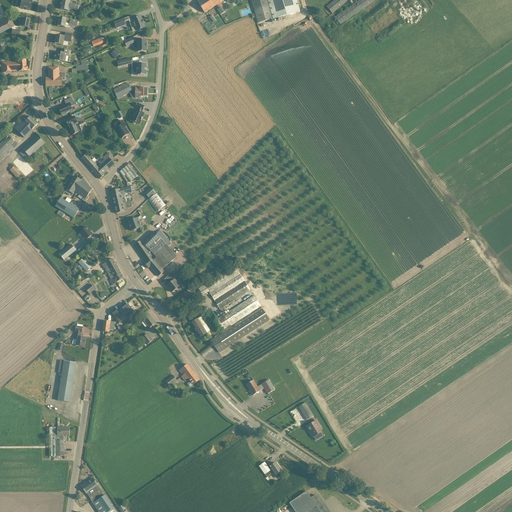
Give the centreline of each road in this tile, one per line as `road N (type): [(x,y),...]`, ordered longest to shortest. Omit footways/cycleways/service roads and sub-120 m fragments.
road 1 (track): [(303,0),(511,286)]
road 2 (tertiary): [(384,511),(241,413),(136,283)]
road 3 (tertiary): [(69,511),(99,312),(136,283)]
road 4 (unclassified): [(99,187),(146,131),(159,85),(161,31)]
road 5 (track): [(99,312),(0,205)]
